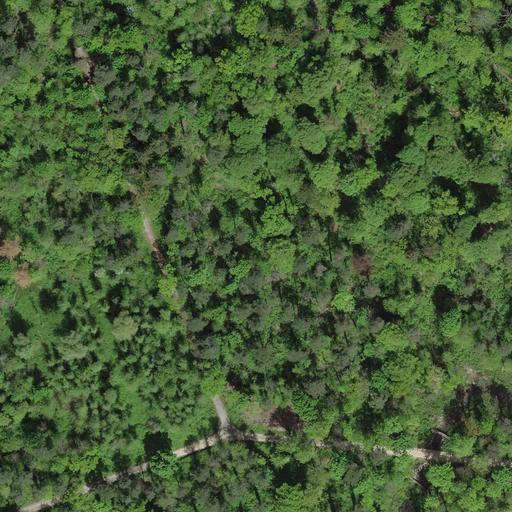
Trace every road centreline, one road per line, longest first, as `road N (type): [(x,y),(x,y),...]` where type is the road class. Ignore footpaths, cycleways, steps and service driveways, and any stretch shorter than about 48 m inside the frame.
road 1 (track): [(26,511),(230,432),(511,463)]
road 2 (track): [(60,0),(230,432)]
